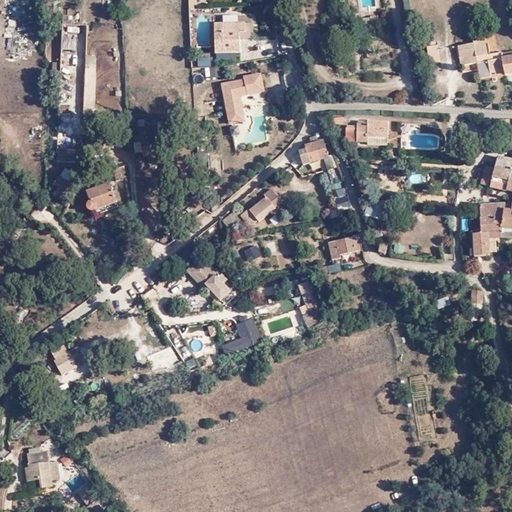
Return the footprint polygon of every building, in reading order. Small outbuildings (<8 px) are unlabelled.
[(190,0),(191,8),(198,8),(197,0),(190,0)] [(215,15),(215,23),(244,22),(245,37),(249,37),(253,33),(253,21),(248,13),(215,15)] [(244,22),(215,23),(216,51),(240,50),(239,38),(245,37),(244,22)] [(86,29),(77,29),(77,41),(67,41),(67,51),(87,50),(86,29)] [(487,55),(490,55),(489,42),(485,42),(485,39),(475,40),(475,42),(459,44),(462,59),(487,55)] [(428,47),(430,63),(440,62),(437,45),(428,47)] [(511,52),(502,54),(502,53),(490,55),(487,55),(487,62),(489,62),(491,73),(497,72),(498,75),(503,74),(506,75),(511,73),(511,52)] [(462,59),(463,65),(487,62),(487,55),(462,59)] [(96,117),(97,56),(86,56),(86,117),(96,117)] [(223,75),(223,66),(216,67),(212,67),(213,75),(223,75)] [(225,98),(261,91),(257,74),(241,77),(242,82),(223,85),(225,98)] [(284,76),(273,77),(275,91),(286,90),(284,76)] [(240,119),(238,110),(230,112),(231,121),(240,119)] [(511,136),(511,119),(492,119),(492,126),(500,126),(500,136),(511,136)] [(157,122),(157,147),(142,147),(143,157),(164,156),(163,122),(157,122)] [(368,136),(387,136),(387,122),(356,122),(355,128),(345,127),(345,143),(357,143),(357,141),(367,141),(368,136)] [(437,133),(420,133),(420,124),(405,124),(405,149),(437,149),(437,133)] [(58,135),(60,162),(83,160),(82,145),(68,146),(67,134),(58,135)] [(388,145),(387,136),(368,136),(367,141),(367,144),(388,145)] [(308,142),(305,143),(306,148),(310,161),(310,162),(322,160),(317,141),(316,137),(311,138),(312,140),(308,140),(308,142)] [(323,140),(317,141),(322,160),(324,166),(325,167),(334,165),(332,159),(329,160),(323,140)] [(310,161),(306,148),(299,150),(303,163),(310,161)] [(490,186),(511,190),(511,171),(511,172),(511,162),(511,160),(497,158),(490,186)] [(310,162),(312,169),(324,166),(322,160),(310,162)] [(487,186),(493,168),(486,166),(480,184),(487,186)] [(61,200),(70,183),(59,177),(49,194),(61,200)] [(342,178),(329,183),(342,218),(354,213),(342,178)] [(459,181),(459,190),(463,191),(464,186),(478,188),(478,181),(463,179),(463,182),(459,181)] [(93,207),(94,208),(119,197),(112,180),(87,190),(89,196),(84,201),(86,206),(89,207),(93,207)] [(270,202),(254,214),(259,221),(262,224),(270,218),(277,213),(279,211),(278,210),(285,204),(275,191),(266,198),(270,202)] [(119,197),(94,208),(96,214),(122,203),(119,197)] [(511,199),(511,201),(508,218),(480,218),(480,233),(474,233),(475,255),(490,255),(490,251),(497,251),(496,238),(511,236),(511,199)] [(480,215),(480,218),(508,218),(511,201),(479,205),(480,215)] [(259,221),(254,214),(252,211),(244,217),(252,227),(259,221)] [(281,217),(277,213),(270,218),(274,222),(281,217)] [(244,222),(239,216),(228,224),(231,228),(230,230),(234,235),(241,229),(239,226),(244,222)] [(219,244),(215,235),(208,238),(213,246),(219,244)] [(361,248),(360,238),(355,239),(354,237),(330,242),(333,257),(340,257),(340,253),(361,248)] [(259,248),(245,250),(248,264),(262,262),(259,248)] [(195,273),(205,264),(201,260),(188,273),(204,289),(207,286),(195,273)] [(223,302),(233,293),(225,285),(229,282),(211,263),(207,266),(205,264),(195,273),(207,286),(223,302)] [(317,267),(315,268),(317,274),(329,271),(328,264),(317,267)] [(330,266),(331,274),(342,272),(341,265),(330,266)] [(423,286),(422,276),(397,277),(398,288),(423,286)] [(471,315),(471,318),(475,319),(476,314),(480,315),(483,291),(473,287),(471,311),(468,310),(467,315),(471,315)] [(435,302),(438,311),(452,306),(449,298),(435,302)] [(323,308),(304,316),(308,327),(327,320),(323,308)] [(222,347),(226,356),(263,342),(253,317),(236,324),(242,339),(222,347)] [(52,354),(56,361),(63,357),(70,353),(67,346),(52,354)] [(80,347),(70,353),(63,357),(71,372),(85,363),(83,359),(86,357),(80,347)] [(63,357),(56,361),(65,375),(71,372),(63,357)] [(175,368),(167,372),(169,377),(178,374),(175,368)] [(157,375),(159,380),(169,377),(167,372),(157,375)] [(77,400),(81,408),(88,406),(84,397),(77,400)] [(49,483),(47,451),(28,452),(30,477),(39,477),(40,483),(49,483)] [(86,503),(96,493),(90,488),(80,496),(86,503)]
